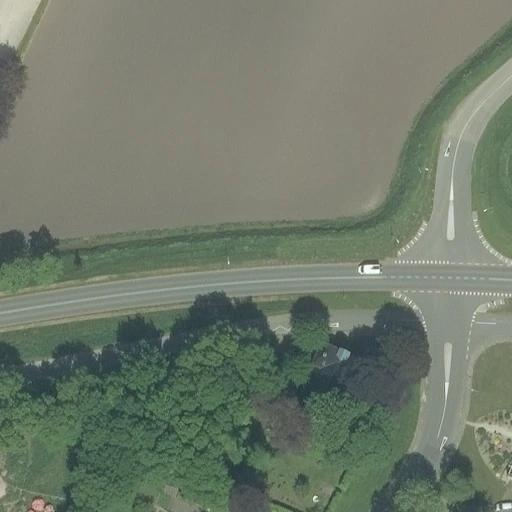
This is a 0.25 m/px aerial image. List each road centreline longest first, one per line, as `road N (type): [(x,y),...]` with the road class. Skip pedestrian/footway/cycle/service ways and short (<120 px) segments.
road 1 (residential): [(0,377),(292,323),(450,320)]
road 2 (secondary): [(0,314),(258,282),(452,279)]
road 3 (unclassified): [(452,279),(457,145),(511,77)]
road 4 (unclassified): [(391,510),(439,439),(450,320)]
